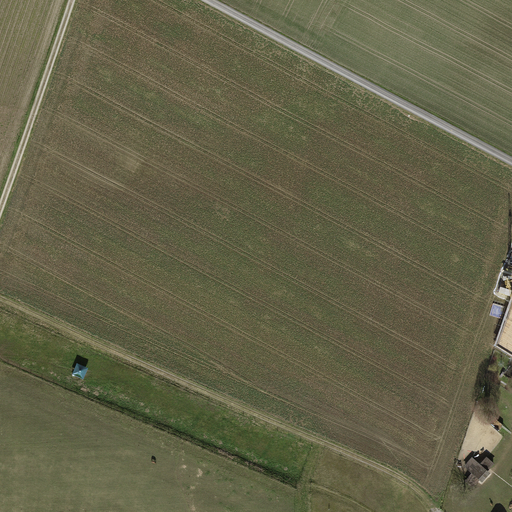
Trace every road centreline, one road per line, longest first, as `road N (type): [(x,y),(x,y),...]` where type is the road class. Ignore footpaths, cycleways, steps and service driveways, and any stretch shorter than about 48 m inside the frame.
road 1 (track): [(0,299),(392,475),(434,511)]
road 2 (track): [(72,0),(0,208)]
